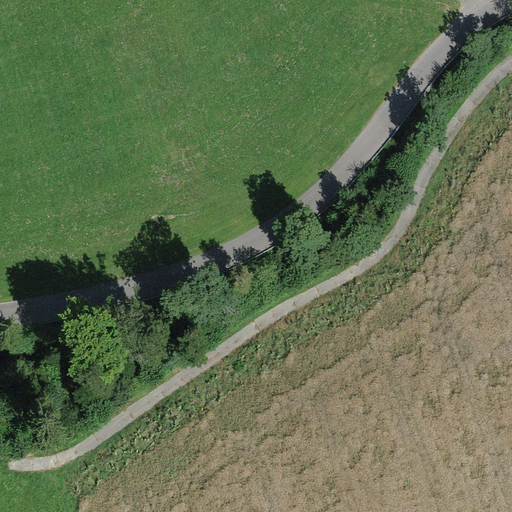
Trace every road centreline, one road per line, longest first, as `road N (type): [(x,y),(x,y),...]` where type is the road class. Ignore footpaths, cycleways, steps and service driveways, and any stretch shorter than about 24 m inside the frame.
road 1 (track): [(0,448),(43,457),(91,438),(375,250),(462,111),(511,62)]
road 2 (unclassified): [(0,317),(156,282),(267,231),(323,192),(446,43),(501,0)]
